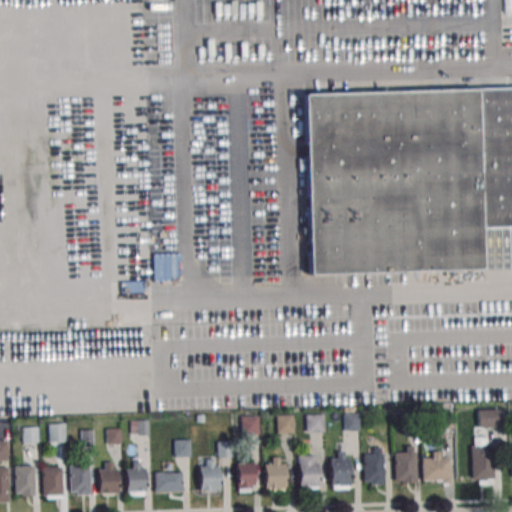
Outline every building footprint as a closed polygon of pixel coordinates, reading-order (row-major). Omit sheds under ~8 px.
[(511,89),(302,96),(308,278),(484,272),(483,232),(511,231),(511,89)] [(151,253),(152,280),(180,280),(179,252),(151,253)] [(452,428),(451,409),(435,410),(436,429),(452,428)] [(476,426),(498,426),(498,409),(476,409),(476,426)] [(415,429),(414,411),(401,412),(401,430),(415,429)] [(322,431),(322,413),(304,413),(304,431),(322,431)] [(341,413),(341,430),(357,430),(357,413),(341,413)] [(291,414),(275,414),(275,432),(291,432),(291,414)] [(202,422),(201,415),(194,415),(195,423),(202,422)] [(239,433),(257,433),(256,415),(238,415),(239,433)] [(146,419),(129,420),(129,434),(146,434),(146,419)] [(47,423),(47,442),(64,442),(64,423),(47,423)] [(20,442),(36,442),(36,426),(20,426),(20,442)] [(118,427),(119,443),(105,443),(104,428),(118,427)] [(91,430),(91,446),(80,446),(80,430),(91,430)] [(187,439),(173,439),(173,454),(187,454),(187,439)] [(231,456),(231,440),(215,440),(215,456),(231,456)] [(491,445),(492,478),(491,479),(491,484),(476,485),(476,479),(470,479),(468,446),(491,445)] [(411,446),(411,452),(413,452),(414,483),(399,483),(399,481),(392,481),(391,452),(403,452),(403,446),(411,446)] [(378,447),(378,453),(380,453),(381,484),(367,484),(367,481),(361,481),(360,454),(371,454),(371,447),(378,447)] [(342,451),(342,457),(346,457),(347,486),(335,486),(335,485),(328,485),(327,459),(335,458),(335,451),(342,451)] [(448,456),(449,483),(440,483),(440,480),(420,480),(419,458),(430,457),(430,451),(438,451),(438,456),(448,456)] [(312,455),(312,462),(315,462),(316,486),(308,486),(308,485),(297,486),(296,456),(312,455)] [(276,457),(276,463),(283,463),(284,488),(270,488),(270,487),(262,487),(261,464),(269,463),(269,457),(276,457)] [(211,459),(211,465),(216,465),(216,489),(197,490),(196,466),(204,466),(204,459),(211,459)] [(137,460),(137,467),(142,467),(143,490),(142,490),(142,495),(126,495),(126,491),(123,491),(123,467),(130,467),(129,460),(137,460)] [(110,461),(110,468),(115,468),(115,493),(96,493),(96,469),(102,469),(102,462),(110,461)] [(251,462),(252,485),(248,485),(249,488),(234,488),(234,463),(251,462)] [(87,463),(88,493),(73,494),(73,491),(67,492),(66,464),(87,463)] [(32,464),(33,495),(18,495),(18,493),(12,493),(11,465),(32,464)] [(0,466),(0,501),(8,502),(8,467),(0,466)] [(59,466),(60,498),(44,498),(44,495),(39,495),(39,466),(59,466)] [(179,472),(179,486),(181,486),(181,491),(152,492),(151,487),(153,487),(152,472),(160,471),(160,473),(179,472)]
